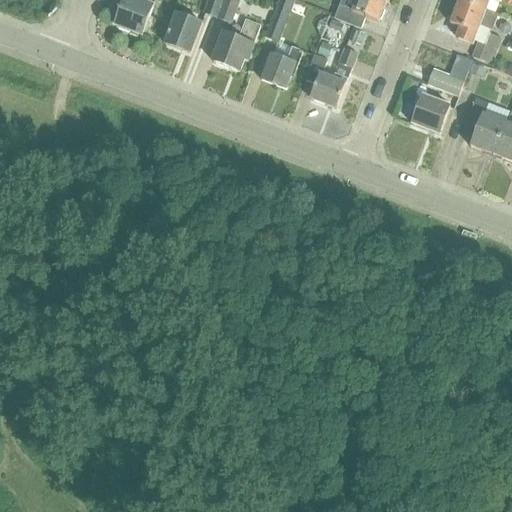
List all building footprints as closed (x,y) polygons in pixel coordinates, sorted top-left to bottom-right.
[(139,0),(138,3),(129,0),(126,0),(116,27),(143,36),(156,0),(139,0)] [(217,21),(224,0),(210,0),(204,16),(217,21)] [(224,0),(217,21),(231,26),(241,0),(224,0)] [(292,0),(281,0),(267,38),(279,43),(295,1),(292,0)] [(343,0),(340,7),(335,22),(361,32),(366,19),(379,25),(388,2),(384,0),(354,0),(354,2),(349,0),(343,0)] [(461,0),(460,3),(486,13),(491,0),(461,0)] [(511,0),(501,0),(500,4),(511,9),(511,0)] [(460,3),(451,26),(462,31),(458,41),(474,47),(475,44),(481,28),(492,32),(498,17),(486,13),(460,3)] [(177,16),(165,46),(192,56),(203,26),(177,16)] [(332,22),(330,30),(340,34),(343,26),(332,22)] [(225,36),(214,64),(240,74),(245,61),(249,63),(262,29),(247,23),(240,42),(225,36)] [(502,41),(490,36),(486,48),(478,45),(472,60),(492,67),(502,41)] [(322,44),(318,55),(328,59),(332,48),(322,44)] [(273,56),(263,82),(287,92),(292,78),(294,79),(304,54),(293,50),(289,63),(273,56)] [(328,63),(314,58),(305,82),(317,86),(311,102),(337,112),(349,82),(353,71),(359,56),(345,51),(340,66),(336,77),(334,81),(323,77),(328,63)] [(473,61),(457,55),(449,75),(434,69),(427,85),(459,98),(473,61)] [(472,65),(469,74),(483,79),(486,70),(472,65)] [(503,74),(511,77),(511,68),(506,66),(503,74)] [(412,82),(409,90),(416,93),(419,85),(412,82)] [(423,99),(412,127),(440,137),(451,109),(423,99)] [(473,106),(465,130),(476,134),(471,150),(493,158),(506,124),(483,115),(485,110),(473,106)] [(511,126),(506,124),(493,158),(511,165),(511,126)]
